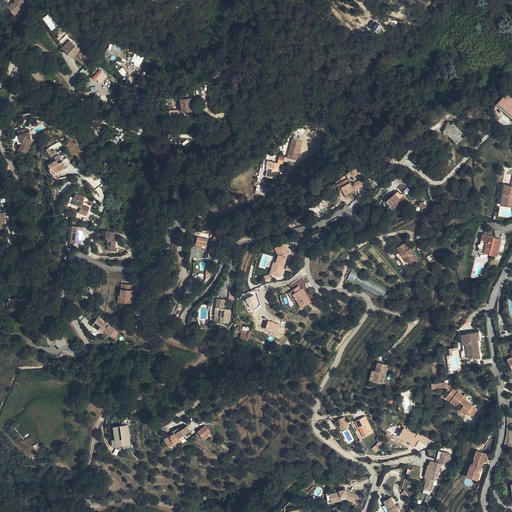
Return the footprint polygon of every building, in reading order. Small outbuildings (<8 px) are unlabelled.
[(15,0),(15,3),(13,2),(8,6),(15,15),(21,10),(22,6),(25,7),(27,3),(24,2),(24,0),(15,0)] [(231,10),(226,1),(215,6),(223,21),(225,20),(228,25),(234,22),(230,11),(231,10)] [(51,30),(58,26),(49,14),(42,19),(51,30)] [(73,58),(80,50),(70,41),(63,48),(73,58)] [(108,44),(106,54),(119,56),(121,46),(108,44)] [(91,71),(86,66),(80,73),(86,78),(91,71)] [(92,78),(101,84),(107,75),(98,69),(92,78)] [(511,98),(507,94),(498,104),(511,117),(511,98)] [(456,144),(462,139),(459,135),(461,134),(450,123),(443,130),(456,144)] [(22,143),(19,150),(26,154),(32,143),(30,142),(32,141),(28,128),(19,131),(20,134),(22,142),(22,143)] [(297,160),(302,141),(293,138),(287,158),(297,160)] [(54,149),(62,145),(60,142),(46,148),(50,157),(57,154),(54,149)] [(67,167),(59,154),(55,157),(57,160),(49,165),(55,174),(67,167)] [(268,166),(268,169),(266,176),(276,179),(278,169),(276,168),(278,163),(268,160),(267,166),(268,166)] [(356,168),(349,172),(353,177),(359,173),(356,168)] [(363,186),(360,180),(352,184),(356,190),(363,186)] [(345,195),(354,189),(350,182),(341,187),(345,195)] [(511,207),(511,185),(505,184),(501,205),(511,207)] [(396,194),(395,193),(387,201),(396,211),(408,201),(402,193),(400,194),(399,192),(396,194)] [(82,205),(85,197),(76,194),(72,203),(82,207),(79,213),(87,216),(90,208),(82,205)] [(73,225),(70,242),(81,244),(83,227),(73,225)] [(114,241),(115,238),(115,232),(106,231),(105,240),(108,240),(107,246),(108,246),(107,251),(117,252),(118,248),(115,248),(116,241),(114,241)] [(480,252),(497,256),(501,239),(494,238),(494,237),(484,234),(480,252)] [(197,236),(196,243),(206,245),(208,238),(197,236)] [(274,262),(271,273),(281,276),(289,253),(285,244),(276,248),(279,255),(276,263),(274,262)] [(400,252),(409,265),(410,267),(419,260),(412,250),(411,250),(410,248),(406,250),(402,244),(396,248),(399,252),(400,252)] [(405,268),(409,265),(400,252),(399,252),(395,255),(398,259),(399,259),(405,268)] [(436,260),(431,254),(427,257),(431,263),(436,260)] [(350,272),(347,279),(361,286),(364,279),(350,272)] [(384,296),(387,288),(364,280),(361,289),(384,296)] [(125,303),(131,303),(133,285),(122,284),(121,295),(120,302),(125,303)] [(294,294),(302,307),(312,301),(303,287),(301,288),(300,286),(294,290),(296,293),(294,294)] [(245,299),(250,309),(259,305),(255,295),(245,299)] [(225,299),(223,299),(217,298),(216,305),(215,315),(220,316),(223,316),(224,308),(225,299)] [(220,316),(220,321),(228,322),(230,309),(224,308),(223,316),(220,316)] [(115,328),(99,316),(93,325),(103,332),(105,330),(111,334),(115,328)] [(281,324),(269,320),(266,329),(278,333),(281,324)] [(466,333),(462,334),(463,344),(466,344),(469,358),(476,357),(480,357),(478,340),(477,337),(479,336),(479,332),(466,333)] [(373,370),(370,379),(383,383),(388,364),(378,362),(376,371),(373,370)] [(445,390),(450,393),(452,390),(444,384),(444,389),(445,390)] [(461,410),(466,414),(467,412),(473,417),(479,410),(465,399),(463,398),(452,390),(450,393),(448,395),(447,397),(458,405),(460,402),(464,405),(461,410)] [(216,411),(218,417),(218,418),(218,417),(223,415),(225,415),(223,409),(216,411)] [(366,416),(356,421),(359,428),(360,428),(362,427),(367,436),(374,432),(366,416)] [(349,427),(345,417),(338,420),(342,430),(349,427)] [(179,437),(183,435),(190,430),(187,425),(183,428),(181,425),(178,428),(173,430),(175,433),(170,435),(174,443),(181,439),(179,437)] [(204,438),(208,434),(211,432),(211,431),(205,425),(198,431),(204,438)] [(129,426),(113,427),(114,440),(111,441),(112,448),(130,446),(129,426)] [(414,446),(417,440),(426,445),(429,440),(404,427),(398,438),(414,446)] [(211,437),(210,436),(208,439),(217,445),(216,446),(225,452),(229,448),(220,442),(212,436),(211,437)] [(38,453),(42,450),(38,443),(34,446),(38,453)] [(475,474),(474,479),(478,480),(480,474),(479,473),(479,471),(480,471),(481,470),(482,469),(481,468),(481,467),(482,465),(483,465),(487,454),(477,450),(474,458),(475,459),(473,465),(471,464),(469,472),(475,474)] [(427,468),(439,471),(441,464),(446,465),(450,454),(443,452),(440,459),(439,459),(438,462),(436,461),(430,460),(429,464),(428,464),(427,468)] [(427,477),(426,481),(423,488),(431,490),(434,479),(436,480),(439,471),(427,468),(424,476),(425,477),(427,477)] [(398,511),(397,509),(396,506),(391,497),(383,501),(385,504),(389,511),(388,511),(398,511)]
